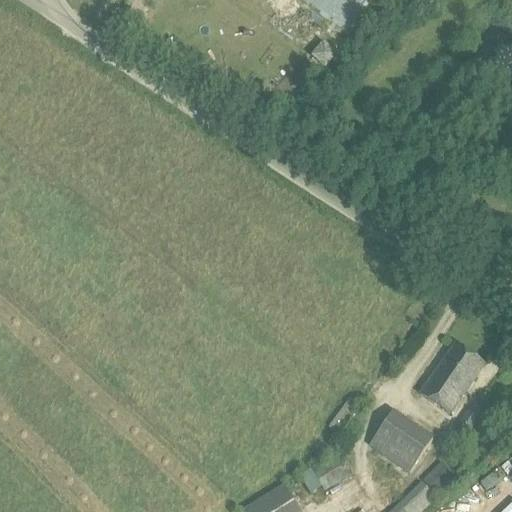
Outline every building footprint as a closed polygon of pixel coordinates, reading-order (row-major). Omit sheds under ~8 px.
[(484,367),(454,346),(419,395),(449,416),(484,367)] [(469,410),(460,424),(470,431),(479,417),(469,410)] [(409,474),(433,439),(394,411),(369,447),(409,474)] [(324,491),(349,477),(352,475),(338,450),(329,455),(332,461),(313,472),(324,491)] [(420,483),(390,511),(421,511),(436,499),(420,483)] [(299,511),(284,488),(246,511),(299,511)]
